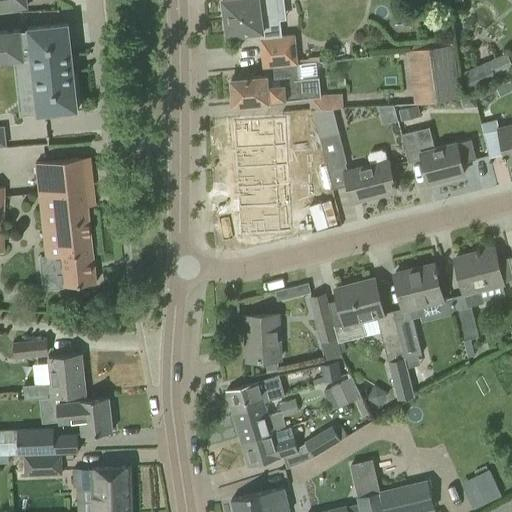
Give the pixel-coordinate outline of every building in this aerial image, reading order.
[(0,0),(0,10),(27,7),(25,0),(0,0)] [(222,0),(224,17),(227,35),(249,32),(259,31),(258,17),(275,15),(274,10),(272,0),(222,0)] [(0,30),(0,60),(23,58),(26,88),(34,87),(37,114),(77,109),(67,23),(0,30)] [(278,36),(260,37),(262,67),(265,67),(298,64),(295,34),(278,36)] [(408,50),(415,104),(460,98),(453,45),(408,50)] [(470,92),(511,74),(511,64),(507,52),(461,71),(470,92)] [(231,79),(233,105),(320,97),(318,78),(301,79),(301,75),(300,68),(266,71),(266,76),(231,79)] [(376,105),(378,121),(392,120),(391,103),(376,105)] [(417,104),(399,109),(402,120),(420,115),(417,104)] [(332,108),(312,110),(319,137),(328,169),(333,189),(348,185),(352,202),(395,191),(394,184),(396,183),(395,180),(393,181),(388,162),(388,160),(387,161),(385,151),(381,149),(370,151),(367,155),(370,165),(348,171),(338,132),(332,108)] [(273,119),(234,121),(235,148),(275,146),(273,119)] [(511,161),(511,124),(499,128),(505,153),(503,153),(504,158),(506,157),(507,162),(511,161)] [(417,130),(401,134),(403,143),(408,162),(423,159),(429,182),(464,174),(461,162),(476,158),(471,139),(456,143),(435,148),(432,139),(420,142),(417,130)] [(275,146),(235,148),(236,168),(275,166),(275,146)] [(62,159),(37,162),(44,237),(46,255),(40,255),(43,289),(64,287),(64,286),(96,282),(87,206),(95,205),(90,156),(62,159)] [(275,166),(236,168),(237,187),(276,185),(275,166)] [(276,185),(237,187),(238,206),(277,205),(276,185)] [(277,205),(238,206),(239,234),(279,232),(277,205)] [(477,252),(455,258),(460,277),(464,293),(468,307),(472,306),(484,303),(480,289),(503,283),(499,267),(494,248),(480,251),(479,248),(476,249),(477,252)] [(436,273),(438,272),(437,268),(435,268),(433,263),(395,273),(399,292),(403,309),(443,300),(436,273)] [(366,335),(362,320),(384,314),(379,297),(374,278),(335,287),(344,323),(332,326),(335,337),(337,337),(338,341),(366,335)] [(307,285),(281,286),(281,294),(307,294),(307,285)] [(335,337),(332,326),(324,294),(311,297),(321,341),(335,337)] [(456,310),(462,340),(479,336),(472,306),(468,307),(456,310)] [(280,358),(277,314),(245,316),(248,360),(280,358)] [(406,367),(407,367),(419,364),(417,356),(421,355),(411,316),(395,321),(404,359),(406,367)] [(406,367),(404,359),(395,321),(378,325),(388,363),(393,362),(402,398),(414,395),(407,367),(406,367)] [(48,351),(47,339),(13,342),(14,358),(45,354),(48,351)] [(56,397),(66,396),(86,393),(81,353),(49,356),(48,358),(51,382),(36,384),(38,398),(51,397),(51,398),(56,397)] [(338,361),(321,365),(324,381),(341,375),(338,361)] [(226,390),(233,412),(264,403),(261,393),(278,388),(275,376),(226,390)] [(360,395),(352,377),(330,387),(338,405),(360,395)] [(374,384),(366,397),(379,405),(387,392),(374,384)] [(112,431),(108,397),(86,399),(86,393),(66,396),(56,397),(59,422),(80,420),(81,435),(112,431)] [(241,442),(278,431),(284,429),(286,428),(283,415),(298,411),(294,398),(278,403),(281,412),(268,416),(264,403),(233,412),(241,442)] [(339,439),(347,435),(341,424),(333,429),(331,425),(304,441),(313,455),(339,439)] [(0,454),(78,452),(77,432),(54,433),(53,426),(0,428),(0,454)] [(278,431),(241,442),(249,466),(297,452),(292,430),(279,434),(278,431)] [(61,473),(60,454),(24,455),(25,474),(54,473),(61,473)] [(372,459),(351,464),(358,496),(357,497),(358,502),(360,511),(414,511),(434,507),(428,480),(379,492),(372,459)] [(132,511),(130,466),(91,468),(73,468),(74,486),(92,486),(93,511),(132,511)] [(232,499),(234,511),(284,511),(288,511),(283,488),(232,499)] [(317,511),(360,511),(358,502),(347,505),(317,511)]
